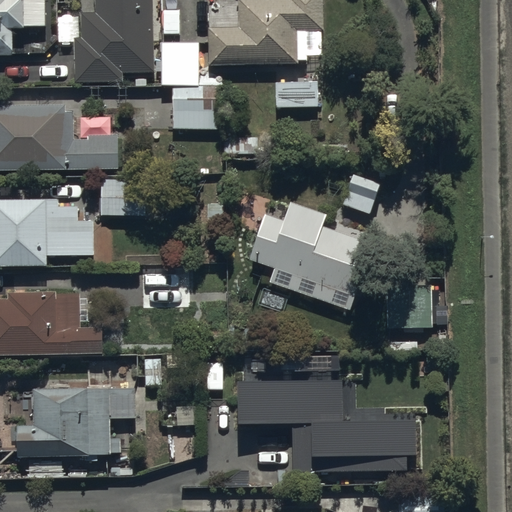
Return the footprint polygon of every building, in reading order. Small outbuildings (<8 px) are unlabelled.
[(0,0),(0,56),(14,56),(14,53),(45,53),(58,40),(57,0),(0,0)] [(156,74),(153,0),(96,0),(96,12),(80,13),(81,38),(75,38),(76,84),(125,82),(125,75),(156,74)] [(211,29),(211,66),(299,64),(299,61),(307,61),(306,30),(326,30),(325,0),(238,0),(239,29),(211,29)] [(200,43),(162,43),(162,61),(157,61),(158,71),(162,71),(162,87),(175,87),(201,86),(200,43)] [(319,82),(276,83),(277,109),(320,108),(319,82)] [(203,87),(175,87),(174,129),(220,130),(220,101),(202,101),(203,87)] [(66,106),(0,105),(0,170),(119,170),(119,134),(90,134),(90,141),(75,141),(75,112),(66,112),(66,106)] [(147,180),(102,179),(102,216),(146,217),(147,180)] [(0,266),(48,266),(48,256),(95,256),(95,221),(80,221),(80,207),(60,207),(60,199),(0,199),(0,266)] [(266,213),(250,259),(356,297),(375,244),(323,225),(327,215),(290,202),(284,219),(266,213)] [(189,266),(141,267),(142,311),(190,310),(189,266)] [(434,328),(433,275),(386,276),(387,329),(434,328)] [(80,292),(10,293),(10,300),(0,300),(0,355),(104,355),(104,328),(81,328),(80,292)] [(343,381),(239,382),(240,424),(294,424),(294,470),(409,469),(409,456),(418,456),(418,421),(343,422),(343,381)] [(219,410),(219,382),(202,382),(202,410),(219,410)] [(137,387),(33,389),(34,425),(19,425),(19,455),(121,454),(121,438),(114,438),(113,420),(138,420),(137,387)] [(445,511),(445,488),(399,488),(398,511),(445,511)]
